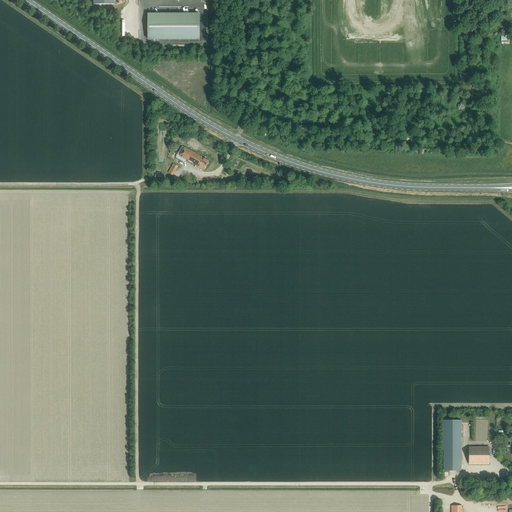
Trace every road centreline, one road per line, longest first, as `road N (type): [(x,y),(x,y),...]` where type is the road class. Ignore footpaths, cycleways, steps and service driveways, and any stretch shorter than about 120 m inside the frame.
road 1 (secondary): [(492,187),(381,184),(252,147),(25,0)]
road 2 (track): [(233,114),(222,116),(212,102),(212,0)]
